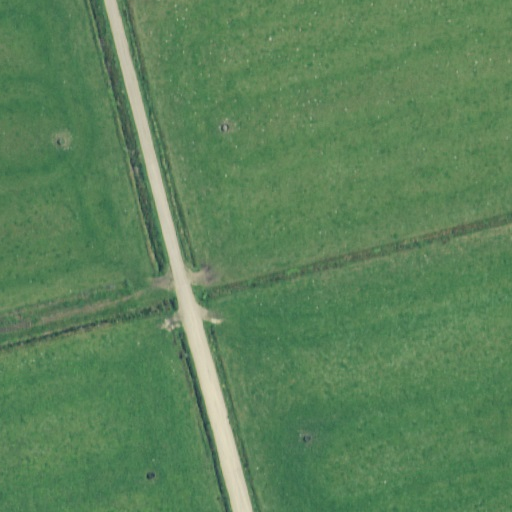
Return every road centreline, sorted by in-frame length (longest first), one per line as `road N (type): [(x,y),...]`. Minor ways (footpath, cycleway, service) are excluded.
road 1 (track): [(253,511),(120,0)]
road 2 (track): [(198,299),(0,348)]
